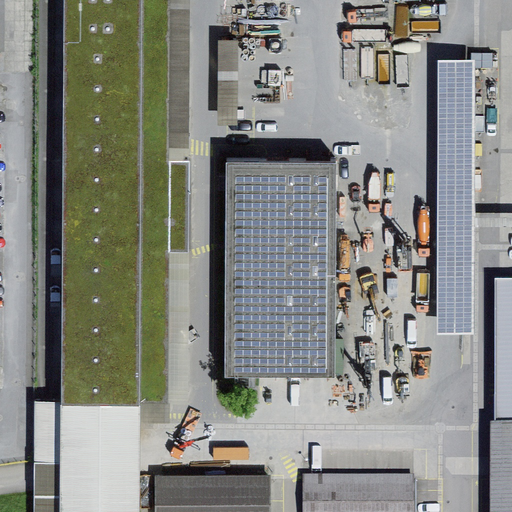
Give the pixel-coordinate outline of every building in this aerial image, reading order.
[(141,0),(68,0),(66,393),(139,393),(141,0)] [(238,35),(219,35),(219,118),(237,118),(238,35)] [(475,53),(440,53),(439,325),(473,325),(473,220),(511,219),(511,211),(474,211),(475,53)] [(337,155),(228,153),(225,366),(334,367),(337,155)] [(189,253),(169,253),(168,404),(188,404),(189,253)] [(511,280),(496,280),(496,424),(511,424),(511,280)] [(138,511),(139,393),(66,393),(36,393),(34,511),(138,511)] [(511,511),(511,424),(496,424),(491,425),(490,511),(511,511)] [(414,511),(414,473),(305,474),(305,511),(414,511)] [(267,511),(267,475),(163,477),(163,511),(267,511)]
